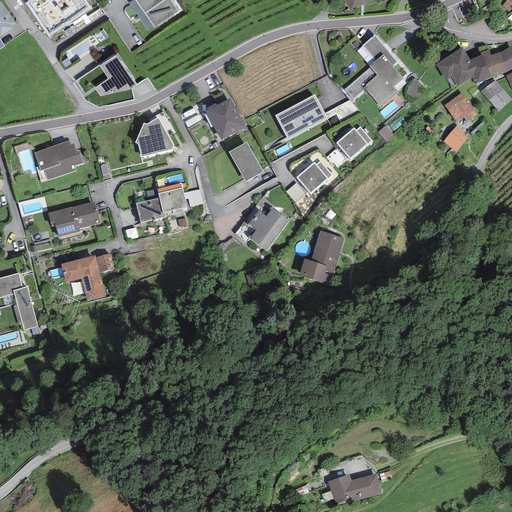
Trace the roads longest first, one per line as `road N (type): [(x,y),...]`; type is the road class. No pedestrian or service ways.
road 1 (unclassified): [(0,480),(35,454),(396,287),(419,268),(471,173)]
road 2 (residential): [(0,131),(147,99),(276,32),(437,7)]
